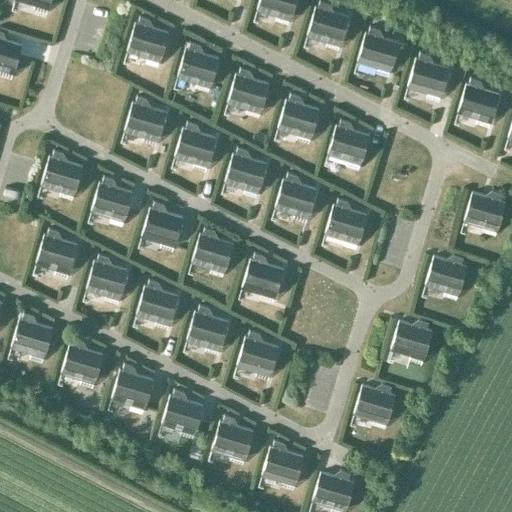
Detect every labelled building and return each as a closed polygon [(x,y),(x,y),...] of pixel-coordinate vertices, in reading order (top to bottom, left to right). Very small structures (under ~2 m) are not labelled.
[(33,0),(35,1),(33,9),(45,12),(48,0),(33,0)] [(286,24),(288,17),(293,0),(257,0),(256,8),(257,8),(257,6),(277,12),(274,20),(286,24)] [(337,49),(339,43),(348,15),(327,9),(329,2),(323,0),(319,0),(317,6),(315,5),(306,33),(308,34),(308,32),(328,37),(325,46),(337,49)] [(147,53),(145,61),(157,65),(167,31),(146,24),(149,17),(139,14),(137,21),(134,21),(126,49),(127,49),(128,47),(147,53)] [(375,71),(383,74),(387,75),(389,69),(398,40),(377,34),(379,27),(369,24),(367,31),(365,31),(356,59),(358,59),(358,57),(378,63),(375,71)] [(0,65),(1,65),(0,67),(0,74),(10,77),(21,43),(0,36),(2,30),(0,29),(0,65)] [(197,79),(195,87),(207,90),(209,84),(218,56),(197,50),(199,43),(189,40),(187,47),(185,46),(176,74),(177,75),(178,73),(197,79)] [(406,84),(407,85),(408,85),(408,83),(428,89),(425,97),(437,100),(439,94),(448,66),(427,60),(429,53),(419,50),(417,57),(415,56),(406,84)] [(248,104),(245,112),(257,116),(259,110),(268,82),(247,75),(249,69),(240,66),(238,73),(235,72),(227,100),(228,101),(228,99),(248,104)] [(488,126),(489,120),(490,120),(498,92),(477,85),(479,78),(470,76),(468,83),(465,82),(457,110),(458,110),(459,108),(478,114),(476,122),(488,126)] [(298,130),(296,138),(308,142),(310,136),(318,107),(297,101),(299,94),(290,91),(288,98),(285,98),(277,126),(278,126),(279,124),(298,130)] [(154,144),(156,138),(164,110),(143,104),(145,97),(135,94),(133,101),(131,100),(123,129),(124,129),(125,127),(144,133),(142,141),(154,144)] [(348,156),(345,164),(358,167),(360,161),(368,133),(347,127),(349,120),(340,117),(338,124),(335,123),(327,151),(328,152),(328,150),(348,156)] [(204,170),(206,164),(214,135),(193,129),(195,122),(185,120),(183,127),(181,126),(173,154),(174,155),(175,153),(194,158),(192,166),(204,170)] [(254,196),(256,189),(256,190),(264,161),(243,155),(245,148),(236,146),(234,153),(231,152),(223,180),(224,181),(225,179),(245,184),(242,192),(254,196)] [(61,186),(59,194),(71,198),(81,164),(60,157),(62,150),(53,148),(51,155),(48,154),(40,182),(41,182),(42,180),(61,186)] [(305,222),(306,215),(314,187),(293,181),(295,174),(286,171),(284,178),(281,178),(273,206),(275,207),(275,205),(295,210),(292,218),(305,222)] [(98,180),(90,208),(91,209),(92,207),(111,213),(109,221),(121,224),(131,190),(110,184),(112,177),(103,174),(101,181),(98,180)] [(463,219),(464,219),(464,217),(484,223),(482,231),(494,235),(496,228),(504,200),(499,199),(501,192),(491,189),(489,196),(471,190),(463,219)] [(355,247),(357,241),(365,212),(344,206),(346,199),(336,197),(334,204),(332,203),(324,232),(325,232),(326,230),(345,235),(343,244),(355,247)] [(149,205),(141,234),(142,234),(142,232),(162,238),(159,246),(171,250),(182,215),(161,209),(163,202),(154,199),(152,206),(149,205)] [(199,231),(191,259),(192,260),(192,258),(212,264),(209,272),(221,275),(232,241),(211,235),(213,228),(204,225),(202,232),(199,231)] [(43,232),(35,261),(36,261),(37,259),(56,265),(54,273),(66,277),(76,242),(55,236),(57,229),(48,226),(46,233),(43,232)] [(249,257),(241,285),(242,285),(243,283),(262,289),(259,297),(272,301),(282,266),(261,260),(263,253),(254,250),(252,257),(249,257)] [(93,258),(85,287),(86,287),(87,285),(106,290),(104,299),(116,302),(126,268),(105,262),(107,255),(98,252),(96,259),(93,258)] [(424,282),(425,282),(426,280),(445,286),(443,294),(455,298),(457,292),(465,264),(460,262),(462,255),(452,252),(450,259),(432,254),(424,282)] [(144,284),(135,312),(136,312),(137,310),(156,316),(154,324),(166,328),(177,293),(156,287),(158,280),(148,277),(146,284),(144,284)] [(194,309),(185,337),(187,338),(187,336),(207,341),(204,350),(216,353),(227,319),(206,313),(208,306),(199,303),(197,310),(194,309)] [(18,316),(10,345),(11,345),(12,343),(31,349),(29,357),(41,360),(51,326),(30,320),(32,313),(23,310),(21,317),(18,316)] [(389,347),(390,347),(391,345),(411,351),(408,359),(420,363),(422,357),(431,329),(425,327),(427,320),(418,317),(416,324),(398,319),(389,347)] [(244,335),(236,363),(237,363),(237,361),(257,367),(254,375),(267,379),(277,344),(256,338),(258,331),(249,329),(247,336),(244,335)] [(69,342),(60,370),(61,371),(62,369),(81,374),(79,382),(91,386),(101,352),(81,345),(83,339),(73,336),(71,343),(69,342)] [(131,400),(129,408),(141,412),(152,377),(131,371),(133,364),(124,361),(121,368),(119,367),(110,396),(111,396),(112,394),(131,400)] [(374,415),(371,424),(383,427),(385,421),(394,393),(388,391),(390,384),(381,381),(379,388),(361,383),(352,411),(354,412),(354,410),(374,415)] [(169,393),(160,421),(162,422),(162,420),(182,426),(179,434),(191,437),(202,403),(181,397),(183,390),(173,387),(171,394),(169,393)] [(232,451),(229,459),(241,463),(252,429),(231,422),(233,415),(224,413),(221,420),(219,419),(211,447),(212,448),(212,446),(232,451)] [(268,449),(261,473),(262,473),(262,471),(282,477),(279,485),(296,490),(306,455),(281,448),(283,441),(267,436),(264,447),(268,449)] [(320,470),(311,498),(312,498),(313,496),(332,502),(330,510),(335,511),(342,511),(352,480),(347,478),(349,471),(340,468),(338,475),(320,470)]
